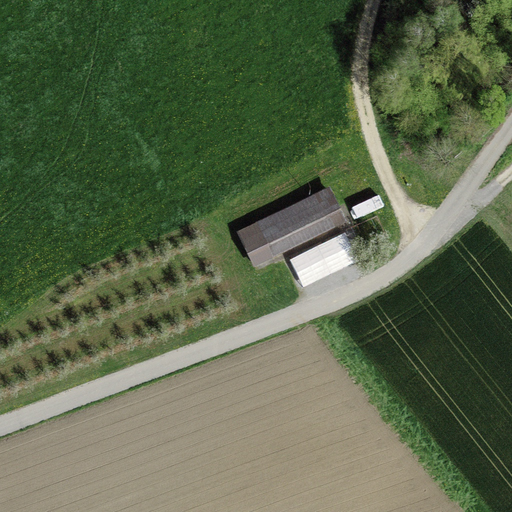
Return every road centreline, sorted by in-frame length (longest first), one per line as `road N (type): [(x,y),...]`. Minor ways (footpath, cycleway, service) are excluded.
road 1 (track): [(0,424),(264,330),(378,277),(420,246)]
road 2 (track): [(420,246),(363,118),(359,69),(375,0)]
